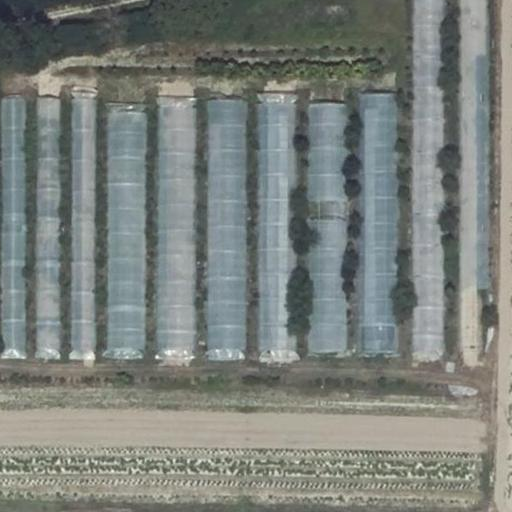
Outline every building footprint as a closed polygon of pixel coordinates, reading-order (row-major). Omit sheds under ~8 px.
[(443,0),(409,0),(410,351),(444,351),(443,0)] [(487,0),(452,0),(453,351),(488,352),(487,0)] [(396,96),(359,96),(358,352),(395,352),(396,96)] [(97,100),(72,100),(70,350),(96,350),(97,100)] [(24,101),(1,101),(2,348),(25,348),(24,101)] [(60,101),(36,101),(36,349),(60,349),(60,101)] [(246,101),(206,101),(208,351),(247,351),(246,101)] [(295,105),(257,105),(257,357),(295,357),(295,105)] [(346,105),(307,105),(307,352),(346,352),(346,105)] [(197,108),(157,108),(157,351),(197,351),(197,108)] [(146,114),(109,114),(108,349),(146,349),(146,114)]
